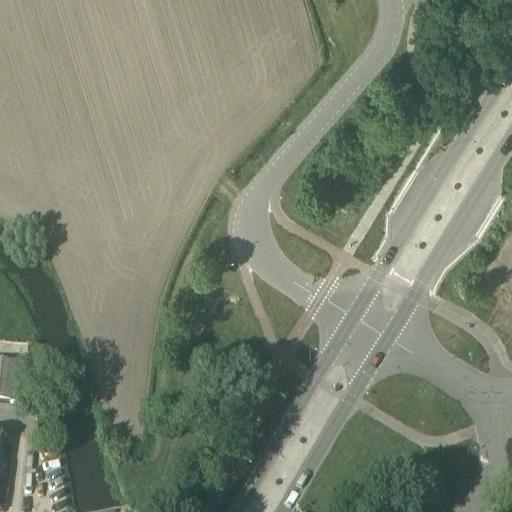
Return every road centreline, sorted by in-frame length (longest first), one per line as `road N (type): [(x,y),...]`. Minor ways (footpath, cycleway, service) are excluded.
road 1 (secondary): [(511,61),(350,320)]
road 2 (residential): [(389,0),(379,52),(260,191),(248,235)]
road 3 (secondary): [(384,341),(511,140)]
road 4 (secondary): [(350,320),(235,511)]
road 5 (secondary): [(284,511),(384,341)]
road 6 (residential): [(350,320),(264,265),(248,235)]
road 7 (residential): [(497,405),(384,341)]
